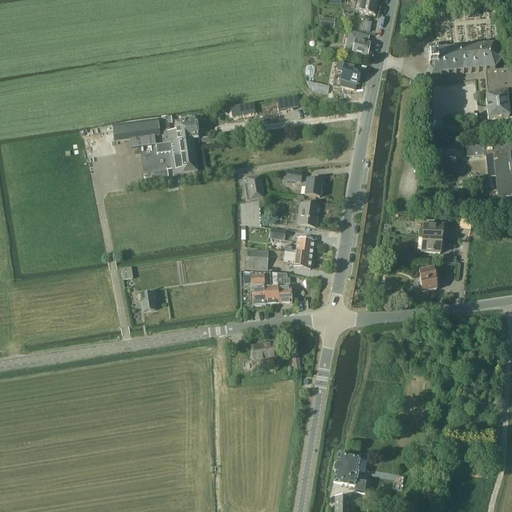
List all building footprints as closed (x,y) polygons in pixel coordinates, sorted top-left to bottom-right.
[(359,12),(359,13),(375,17),(377,6),(356,2),(347,0),(344,14),(354,16),(354,11),(359,12)] [(334,28),(335,18),(320,17),(320,27),(334,28)] [(367,57),(370,44),(371,37),(350,32),(345,54),(352,56),(353,54),(367,57)] [(441,79),(441,75),(487,71),(495,70),(501,62),(500,52),(492,45),(439,50),(439,46),(428,46),(424,51),(425,56),(429,60),(430,67),(426,70),(426,76),(430,80),(441,79)] [(330,56),(331,49),(320,48),(319,55),(330,56)] [(337,64),(332,87),(339,88),(354,91),(355,89),(356,84),(357,85),(358,85),(361,71),(350,68),(350,67),(344,66),(339,65),(337,64)] [(489,96),(485,97),(487,121),(511,118),(511,94),(509,70),(504,70),(495,71),(495,70),(487,71),(489,96)] [(253,104),(231,107),(232,116),(254,113),(253,104)] [(161,118),(165,144),(192,140),(198,139),(195,120),(175,123),(176,131),(170,132),(169,125),(172,124),(171,117),(161,118)] [(157,119),(114,124),(116,140),(129,139),(137,138),(159,135),(157,119)] [(158,153),(170,151),(174,176),(197,172),(194,148),(192,140),(165,144),(157,145),(156,147),(157,152),(158,153)] [(511,179),(509,153),(511,153),(511,141),(465,146),(466,158),(485,156),(488,178),(496,178),(497,191),(489,191),(490,200),(498,199),(498,200),(511,198),(511,179)] [(153,180),(168,178),(167,171),(152,173),(153,180)] [(287,181),(301,183),(302,173),(288,171),(287,181)] [(248,202),(264,199),(260,177),(244,180),(248,202)] [(322,182),(307,180),(305,196),(320,198),(322,182)] [(245,225),(260,227),(258,203),(241,206),(242,225),(245,225)] [(299,226),(315,229),(318,213),(317,213),(318,208),(302,205),(299,226)] [(419,230),(418,238),(422,238),(441,240),(443,226),(424,224),(423,228),(422,228),(419,230)] [(270,239),(284,241),(285,232),(271,230),(270,239)] [(440,254),(441,240),(422,238),(421,252),(440,254)] [(286,247),(285,253),(312,256),(314,242),(297,240),(296,252),(291,252),(292,248),(286,247)] [(249,252),(248,269),(267,271),(267,258),(268,253),(249,252)] [(285,253),(284,261),(294,263),(294,268),(310,270),(312,256),(285,253)] [(124,281),(133,279),(131,268),(122,269),(124,281)] [(422,292),(436,290),(434,268),(419,270),(422,292)] [(271,289),(265,290),(266,305),(280,304),(277,274),(271,274),(272,279),(271,279),(271,289)] [(286,276),(277,274),(280,304),(292,303),(291,288),(290,288),(284,288),(283,279),(286,278),(286,276)] [(252,277),(251,277),(251,284),(252,291),(253,291),(254,306),(255,306),(255,307),(263,306),(266,305),(265,290),(264,276),(252,277)] [(144,313),(154,312),(152,294),(142,295),(142,296),(135,296),(136,304),(143,303),(144,313)] [(255,361),(277,358),(275,343),(252,347),(255,361)] [(295,374),(301,373),(299,358),(293,358),(295,374)] [(357,474),(360,458),(339,455),(337,466),(336,466),(335,473),(334,484),(355,487),(357,487),(356,493),(365,495),(367,482),(357,480),(358,474),(357,474)] [(334,511),(348,511),(350,499),(335,498),(334,511)]
